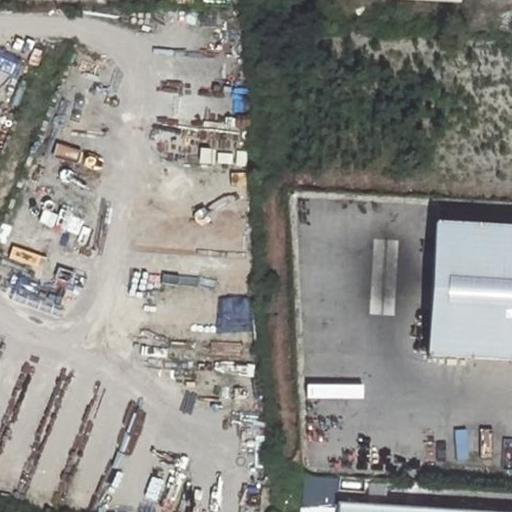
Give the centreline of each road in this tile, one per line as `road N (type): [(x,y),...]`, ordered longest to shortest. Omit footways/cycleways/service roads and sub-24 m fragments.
road 1 (unknown): [(66,361),(152,225),(168,102),(157,78),(105,42),(0,35)]
road 2 (unknown): [(66,361),(209,454)]
